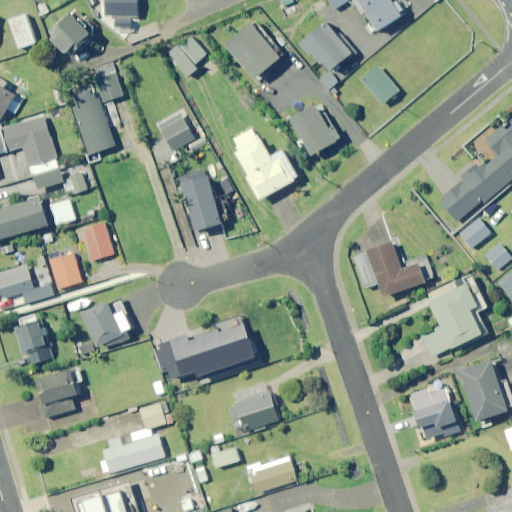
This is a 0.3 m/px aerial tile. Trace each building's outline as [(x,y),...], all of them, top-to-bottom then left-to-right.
[(109,0),(108,16),(140,17),(140,0),(109,0)] [(381,4),(378,0),(334,0),(348,23),(381,4)] [(286,20),(280,4),(267,9),(274,25),(286,20)] [(37,44),(27,15),(11,20),(21,49),(37,44)] [(254,49),(224,15),(198,38),(228,72),(254,49)] [(321,45),(295,15),(275,33),(301,63),(321,45)] [(407,26),(400,16),(379,33),(386,42),(407,26)] [(93,32),(75,19),(68,23),(54,41),(74,56),(93,32)] [(210,54),(190,30),(168,49),(188,73),(210,54)] [(358,63),(338,78),(356,101),(376,86),(358,63)] [(125,96),(118,73),(100,79),(107,102),(125,96)] [(17,95),(0,85),(0,118),(3,120),(17,95)] [(68,103),(63,88),(53,91),(57,107),(68,103)] [(95,100),(87,93),(72,98),(91,155),(118,146),(103,100),(95,100)] [(296,97),(268,113),(284,141),(313,126),(296,97)] [(198,140),(184,114),(161,126),(175,152),(198,140)] [(511,117),(486,141),(500,157),(491,164),(478,162),(460,178),(462,181),(440,201),(459,222),(481,202),(485,206),(511,181),(511,117)] [(53,140),(47,118),(7,129),(3,133),(0,132),(0,176),(25,170),(20,149),(53,140)] [(259,139),(253,128),(232,139),(251,175),(249,176),(261,200),(300,179),(285,150),(272,157),(261,137),(259,139)] [(65,183),(53,141),(25,149),(33,176),(37,175),(41,190),(65,183)] [(90,189),(85,174),(71,179),(77,194),(90,189)] [(217,202),(210,177),(185,184),(199,231),(224,224),(222,217),(230,215),(225,200),(217,202)] [(0,240),(51,226),(43,199),(0,211),(0,240)] [(492,233),(480,218),(466,229),(478,245),(492,233)] [(117,254),(107,223),(83,231),(93,262),(117,254)] [(403,270),(393,243),(371,251),(372,253),(356,258),(367,288),(381,284),(386,297),(435,279),(426,256),(418,259),(420,264),(403,270)] [(511,259),(511,258),(500,244),(485,255),(498,271),(511,259)] [(85,282),(77,254),(51,261),(59,290),(85,282)] [(35,289),(28,265),(0,274),(0,287),(7,310),(19,306),(16,295),(35,289)] [(488,308),(475,278),(466,282),(468,287),(431,303),(442,328),(422,337),(431,357),(488,333),(479,312),(488,308)] [(134,329),(121,299),(87,313),(102,349),(132,337),(129,331),(134,329)] [(55,358),(39,313),(20,320),(22,327),(14,329),(24,355),(31,352),(36,365),(55,358)] [(187,349),(182,335),(164,341),(167,350),(155,354),(162,373),(190,363),(198,380),(211,374),(215,382),(231,375),(229,370),(241,364),(227,332),(187,349)] [(94,351),(92,343),(71,349),(73,358),(94,351)] [(503,384),(496,360),(464,370),(480,421),(511,410),(511,394),(508,382),(503,384)] [(80,395),(73,371),(39,381),(50,418),(77,410),(73,397),(80,395)] [(155,393),(151,381),(143,384),(147,396),(155,393)] [(228,407),(236,431),(248,427),(250,432),(281,421),(271,392),(228,407)] [(437,404),(433,393),(408,401),(412,412),(416,410),(424,434),(453,425),(445,401),(437,404)] [(167,423),(162,403),(142,408),(148,428),(167,423)] [(153,434),(151,428),(132,433),(134,441),(124,445),(120,435),(108,439),(111,447),(104,449),(107,459),(101,461),(106,476),(166,457),(159,433),(153,434)] [(240,461),(235,447),(214,454),(218,468),(240,461)] [(298,480),(290,456),(261,466),(260,462),(246,467),(255,494),(298,480)] [(83,511),(137,511),(131,487),(80,502),(83,511)] [(221,497),(218,488),(205,491),(207,500),(221,497)] [(194,507),(191,497),(182,500),(185,510),(194,507)] [(511,511),(511,501),(509,502),(511,509),(503,511),(511,511)]
